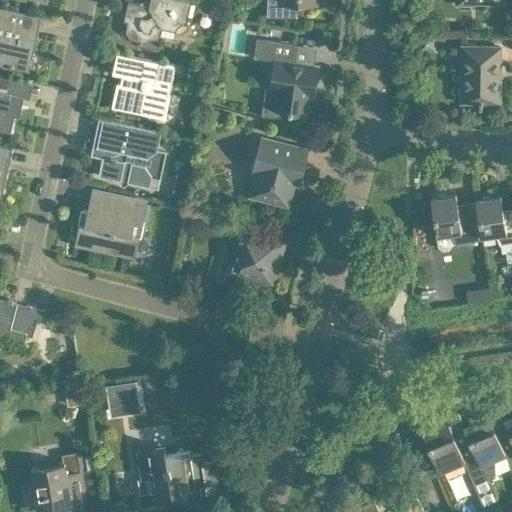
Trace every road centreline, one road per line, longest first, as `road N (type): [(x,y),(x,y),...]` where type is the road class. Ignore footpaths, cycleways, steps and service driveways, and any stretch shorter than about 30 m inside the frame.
road 1 (residential): [(307,352),(49,277),(30,250),(30,215),(78,0)]
road 2 (residential): [(307,352),(360,130)]
road 3 (residential): [(265,511),(307,352)]
road 4 (residential): [(360,130),(511,150)]
road 5 (residential): [(360,130),(369,0)]
